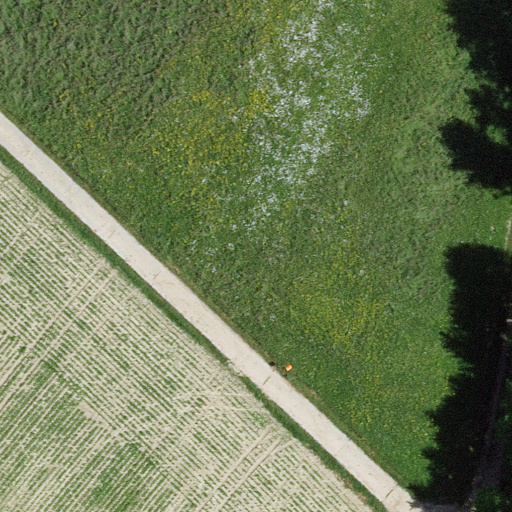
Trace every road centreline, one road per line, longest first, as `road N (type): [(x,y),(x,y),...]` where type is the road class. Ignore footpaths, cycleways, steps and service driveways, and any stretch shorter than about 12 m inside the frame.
road 1 (track): [(0,123),(423,511)]
road 2 (track): [(511,368),(493,463),(459,511)]
